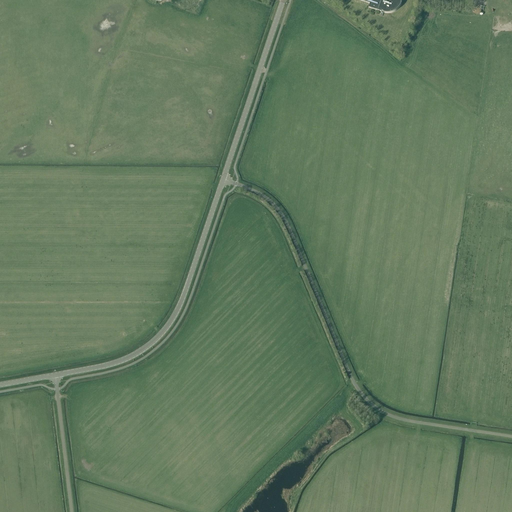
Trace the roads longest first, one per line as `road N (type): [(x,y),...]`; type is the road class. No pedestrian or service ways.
road 1 (unclassified): [(511,435),(412,420),(375,405),(358,387),(280,208),(224,175)]
road 2 (tertiary): [(55,374),(127,358),(168,325),(224,175)]
road 3 (tertiary): [(224,175),(283,0)]
road 4 (unclassified): [(72,511),(55,374)]
